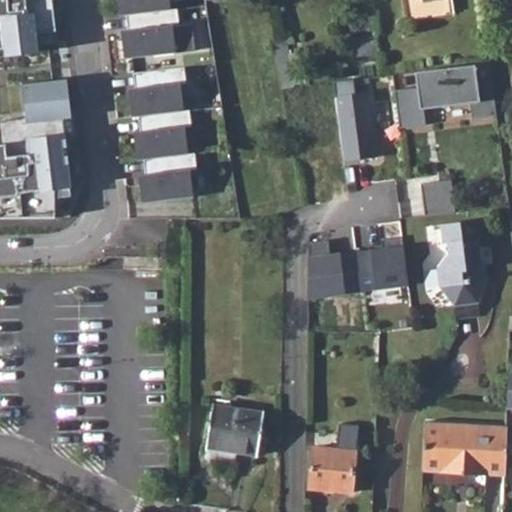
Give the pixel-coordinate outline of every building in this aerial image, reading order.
[(0,0),(0,47),(4,48),(5,56),(39,52),(38,44),(57,41),(52,0),(0,0)] [(118,0),(120,16),(128,15),(171,10),(170,0),(118,0)] [(171,10),(128,15),(129,30),(123,31),(126,59),(195,50),(192,23),(179,24),(178,9),(171,10)] [(393,90),(398,126),(425,123),(423,102),(471,96),(474,118),(499,115),(491,62),(415,72),(417,87),(393,90)] [(184,69),(133,75),(134,90),(128,91),(131,119),(138,118),(182,113),(179,86),(186,85),(184,69)] [(0,218),(55,217),(55,209),(55,197),(71,196),(70,187),(71,187),(65,133),(73,132),(67,79),(22,85),(26,118),(0,121),(0,218)] [(353,79),(333,81),(343,161),(377,157),(367,92),(355,94),(353,79)] [(138,118),(140,132),(133,133),(136,161),(144,160),(188,156),(185,129),(191,128),(189,112),(182,113),(138,118)] [(188,156),(144,160),(146,177),(138,177),(141,205),(193,199),(190,172),(197,171),(195,155),(188,156)] [(421,184),(425,216),(456,212),(452,180),(421,184)] [(481,239),(479,221),(440,226),(442,244),(448,244),(449,255),(438,269),(440,287),(451,300),(475,298),(486,281),(484,267),(479,266),(476,239),(481,239)] [(328,240),(308,243),(308,298),(359,291),(355,253),(330,256),(328,240)] [(403,333),(400,315),(376,319),(378,338),(403,333)] [(511,333),(511,319),(503,320),(503,334),(511,333)] [(265,416),(215,408),(208,448),(235,453),(258,456),(265,416)] [(425,469),(508,473),(511,425),(428,420),(425,469)] [(356,491),(360,449),(316,445),(312,487),(329,488),(356,491)]
